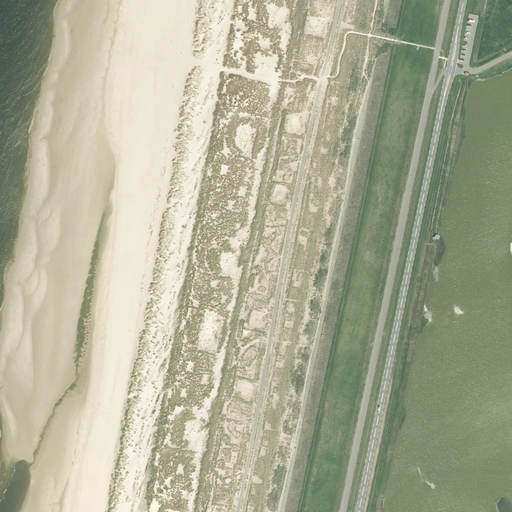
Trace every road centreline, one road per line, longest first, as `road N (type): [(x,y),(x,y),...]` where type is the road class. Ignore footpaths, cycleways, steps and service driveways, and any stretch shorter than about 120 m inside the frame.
road 1 (unknown): [(376,0),(278,511)]
road 2 (tertiary): [(358,511),(443,95)]
road 3 (track): [(431,238),(462,71)]
